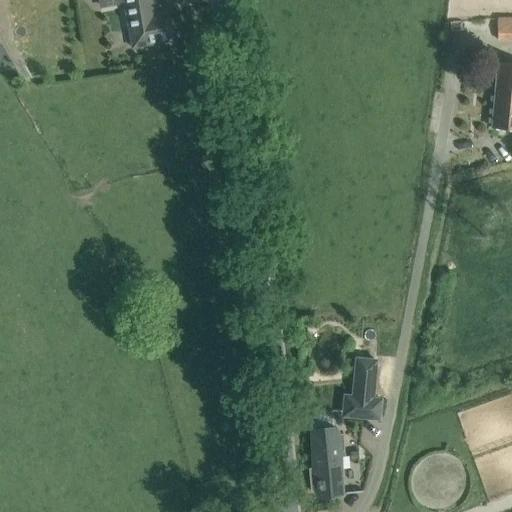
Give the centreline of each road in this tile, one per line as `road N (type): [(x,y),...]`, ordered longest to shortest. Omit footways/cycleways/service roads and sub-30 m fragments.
road 1 (tertiary): [(293,511),(255,186),(219,0)]
road 2 (unclassified): [(362,511),(377,479),(459,34)]
